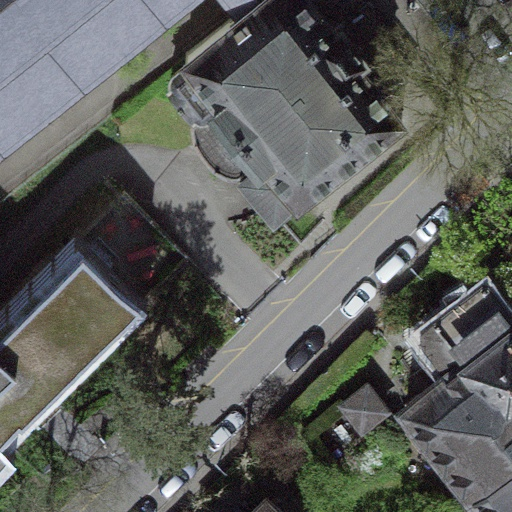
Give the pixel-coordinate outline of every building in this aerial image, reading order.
[(0,0),(0,137),(176,0),(0,0)] [(334,30),(310,0),(253,0),(242,9),(186,53),(187,54),(186,55),(189,59),(176,70),(175,71),(174,72),(173,73),(172,74),(171,76),(171,77),(171,79),(171,80),(171,82),(172,83),(170,85),(193,115),(196,114),(197,114),(198,115),(199,115),(200,116),(201,116),(203,116),(204,115),(205,115),(206,115),(207,114),(208,114),(217,107),(257,157),(240,171),(273,214),(296,196),(298,199),(402,117),(358,61),(366,55),(353,39),(341,24),(334,30)] [(235,0),(242,9),(253,0),(235,0)] [(0,461),(16,446),(9,439),(147,301),(80,233),(0,311),(0,461)] [(472,489),(511,458),(511,312),(485,277),(424,325),(443,349),(410,375),(421,390),(405,403),(472,489)] [(376,397),(367,385),(344,403),(362,427),(385,408),(376,397)] [(511,511),(511,458),(472,489),(489,511),(511,511)] [(282,511),(266,496),(249,511),(236,511),(235,511),(282,511)]
